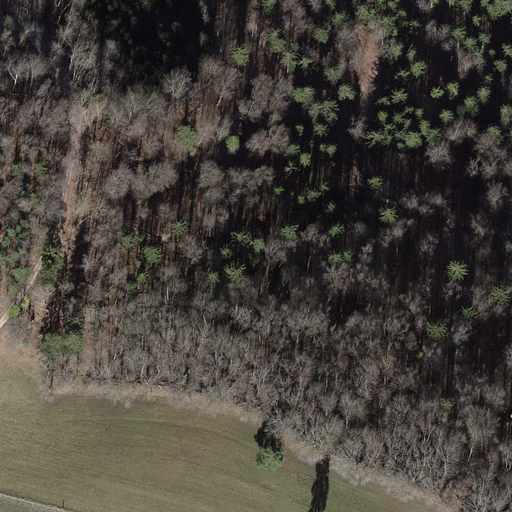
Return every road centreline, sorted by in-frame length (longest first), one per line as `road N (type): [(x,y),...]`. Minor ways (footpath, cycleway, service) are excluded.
road 1 (track): [(12,0),(73,108),(75,140),(58,243),(0,324)]
road 2 (track): [(338,0),(374,77),(371,183),(511,242)]
road 3 (track): [(264,0),(286,85),(265,200),(281,228),(325,257)]
